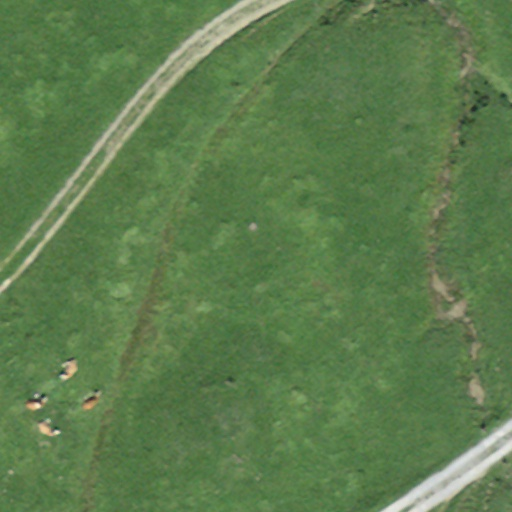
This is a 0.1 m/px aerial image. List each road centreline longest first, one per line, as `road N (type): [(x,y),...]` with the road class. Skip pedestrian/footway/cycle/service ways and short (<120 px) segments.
road 1 (track): [(278,0),(203,32),(104,143),(0,284)]
road 2 (track): [(511,429),(400,511)]
